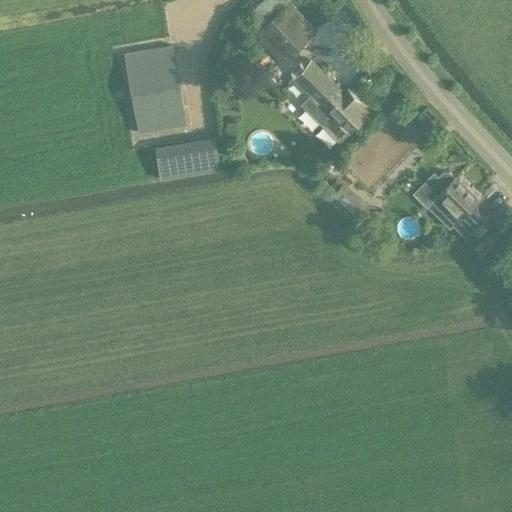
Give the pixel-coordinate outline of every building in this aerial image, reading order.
[(287,0),(253,32),(280,63),(317,29),(293,4),(289,0),(287,0)] [(138,132),(186,124),(172,45),(124,53),(138,132)] [(311,59),(293,76),(294,77),(299,82),(331,115),(321,126),(338,143),(348,132),(366,114),(356,104),(360,100),(347,87),(343,91),(311,59)] [(235,79),(224,80),(225,88),(235,87),(235,79)] [(215,136),(155,145),(161,178),(221,169),(215,136)] [(241,147),(231,152),(238,165),(248,160),(241,147)] [(442,189),(427,205),(450,228),(454,223),(468,236),(485,218),(472,205),(478,198),(455,176),(454,176),(449,171),(442,171),(437,177),(438,184),(442,189)] [(341,184),(332,194),(365,225),(367,223),(373,228),(380,220),(365,206),(341,184)] [(459,240),(464,245),(469,240),(464,236),(459,240)] [(511,271),(511,242),(497,256),(511,271)]
